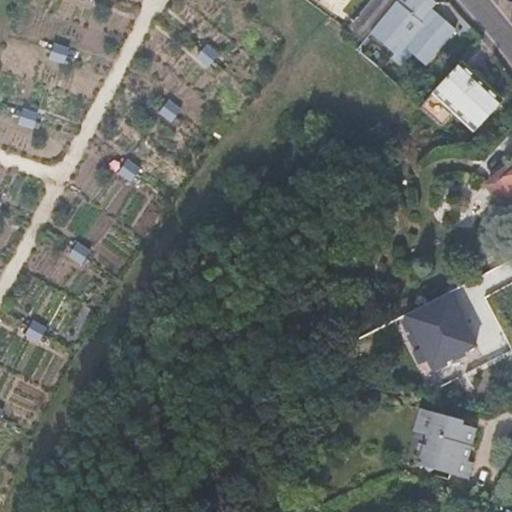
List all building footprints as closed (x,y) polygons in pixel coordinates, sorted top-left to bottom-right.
[(370,30),(394,0),(372,0),(356,18),(370,30)] [(435,1),(433,0),(394,0),(370,30),(394,51),(390,56),(404,67),(414,55),(424,64),(453,27),(430,7),(435,1)] [(71,45),(56,40),(50,56),(65,62),(71,45)] [(209,43),(197,56),(209,65),(220,53),(209,43)] [(500,100),(458,61),(418,106),(432,120),(447,106),(473,130),(500,100)] [(182,106),(170,98),(160,111),(172,120),(182,106)] [(39,112),(24,106),(19,121),(34,127),(39,112)] [(142,167),(129,158),(119,172),(132,181),(142,167)] [(511,171),(496,184),(511,204),(511,171)] [(91,250),(78,241),(69,253),(82,263),(91,250)] [(47,327),(34,319),(25,333),(38,341),(47,327)] [(460,429),(460,425),(417,413),(411,435),(424,440),(417,469),(427,473),(428,476),(433,474),(467,483),(472,467),(466,464),(473,433),(460,429)]
